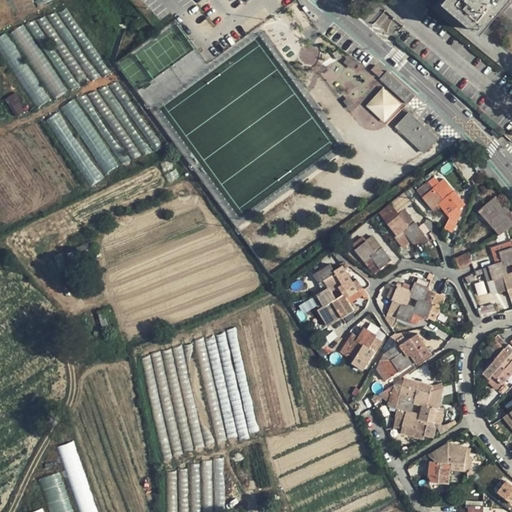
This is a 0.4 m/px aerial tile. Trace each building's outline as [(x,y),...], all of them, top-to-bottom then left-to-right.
[(446,0),(481,30),(508,0),(446,0)] [(469,31),(439,6),(434,11),(465,36),(469,31)] [(37,107),(49,99),(27,65),(15,73),(37,107)] [(380,79),(408,104),(415,96),(387,71),(380,79)] [(365,106),(384,123),(401,103),(382,87),(365,106)] [(17,116),(25,110),(14,94),(6,99),(17,116)] [(397,126),(424,152),(437,139),(410,113),(397,126)] [(116,130),(132,160),(160,146),(151,127),(137,135),(130,122),(116,130)] [(91,148),(104,174),(117,167),(104,142),(91,148)] [(102,178),(86,154),(74,162),(91,186),(102,178)] [(466,174),(470,180),(476,175),(472,169),(466,174)] [(448,193),(453,190),(443,177),(438,181),(433,175),(427,181),(417,189),(434,211),(440,206),(449,216),(443,228),(453,232),(458,221),(457,220),(461,209),(459,207),(448,193)] [(464,203),(453,189),(453,190),(448,193),(459,207),(464,203)] [(480,211),(500,235),(511,226),(511,215),(510,213),(504,217),(492,202),(480,211)] [(392,206),(381,214),(385,219),(399,236),(396,238),(405,249),(414,242),(424,234),(415,223),(402,206),(396,211),(392,206)] [(399,236),(390,225),(383,230),(392,241),(396,238),(399,236)] [(428,239),(424,234),(414,242),(418,248),(428,239)] [(357,250),(368,242),(363,236),(353,245),(357,250)] [(373,237),(368,242),(377,253),(383,248),(373,237)] [(357,250),(375,274),(381,269),(380,268),(391,260),(383,248),(377,253),(368,242),(357,250)] [(494,255),(500,253),(503,262),(497,264),(490,266),(495,284),(499,293),(508,290),(511,288),(511,245),(511,243),(492,249),(494,255)] [(458,267),(461,269),(467,265),(473,263),(472,256),(470,252),(457,258),(460,264),(457,265),(458,267)] [(497,264),(503,262),(500,253),(494,255),(497,264)] [(320,284),(325,281),(329,288),(318,295),(325,307),(319,311),(328,327),(355,312),(347,299),(359,291),(343,266),(336,271),(332,264),(314,275),(320,284)] [(495,284),(490,266),(484,269),(489,286),(495,284)] [(395,286),(399,288),(395,298),(388,316),(397,320),(398,317),(418,325),(422,316),(433,321),(434,318),(440,321),(449,300),(428,290),(429,289),(416,283),(415,287),(405,283),(404,285),(399,283),(395,286)] [(389,296),(395,298),(399,288),(395,286),(393,285),(389,296)] [(318,295),(313,298),(320,310),(325,307),(318,295)] [(347,299),(350,305),(355,302),(351,296),(347,299)] [(312,298),(299,305),(304,313),(316,306),(312,298)] [(371,325),(368,330),(377,336),(381,330),(371,325)] [(357,357),(369,365),(376,353),(377,353),(384,341),(377,336),(368,330),(366,329),(359,336),(354,333),(342,351),(348,356),(351,352),(357,356),(357,357)] [(320,343),(325,348),(338,337),(334,332),(320,343)] [(402,339),(398,342),(405,353),(401,356),(396,348),(387,353),(378,370),(385,381),(413,364),(409,358),(412,356),(418,365),(433,356),(420,335),(408,342),(405,338),(402,339)] [(494,341),(499,347),(504,341),(499,337),(494,341)] [(493,375),(503,384),(511,373),(511,347),(510,345),(506,350),(505,349),(496,360),(497,361),(485,374),(490,379),(493,375)] [(366,367),(369,365),(357,357),(353,363),(361,368),(366,367)] [(500,387),(503,384),(493,375),(490,379),(500,387)] [(403,387),(395,385),(401,395),(416,399),(415,403),(423,406),(427,407),(432,390),(433,387),(406,379),(403,387)] [(394,432),(403,428),(404,425),(408,411),(412,412),(415,403),(416,399),(401,395),(395,385),(376,398),(378,399),(386,406),(385,408),(389,409),(397,411),(395,420),(396,421),(394,432)] [(441,388),(432,390),(427,407),(423,406),(421,415),(420,419),(433,423),(438,406),(440,395),(441,388)] [(438,406),(433,423),(440,424),(445,408),(438,406)] [(421,415),(412,412),(408,411),(404,425),(403,428),(402,433),(424,439),(425,435),(433,438),(436,427),(433,426),(433,423),(420,419),(421,415)] [(97,511),(73,441),(58,446),(80,511),(97,511)] [(428,474),(432,481),(449,483),(451,469),(471,470),(472,458),(452,456),(452,454),(436,453),(435,461),(429,460),(428,474)] [(215,485),(224,485),(223,458),(214,458),(215,485)] [(211,470),(211,460),(203,461),(204,470),(211,470)] [(72,511),(60,472),(40,478),(50,511),(72,511)]
